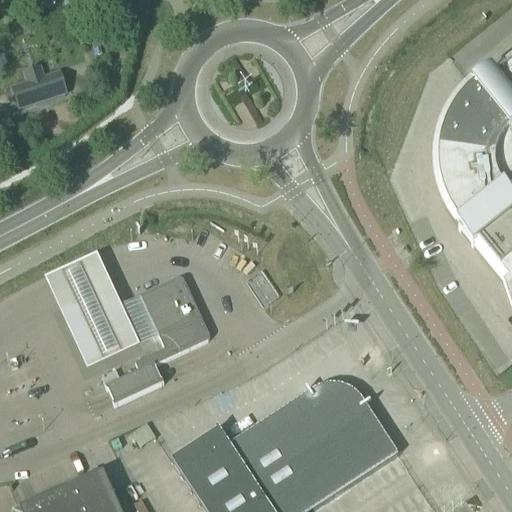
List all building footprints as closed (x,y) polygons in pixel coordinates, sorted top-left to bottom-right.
[(18,47),(0,56),(0,58),(8,73),(27,63),(18,47)] [(511,67),(495,81),(491,76),(472,90),(474,92),(477,96),(478,95),(511,136),(511,135),(511,134),(511,67)] [(27,87),(12,91),(18,112),(64,97),(57,77),(43,81),(27,87)] [(511,314),(511,136),(511,135),(511,136),(478,95),(477,96),(474,92),(467,99),(460,106),(454,114),(449,123),(445,132),(442,142),(439,152),(438,162),(438,172),(439,183),(441,192),(444,201),(445,206),(447,211),(450,216),(452,222),(455,227),(457,231),(472,250),(477,246),(508,283),(502,287),(511,315),(511,314)] [(95,250),(43,275),(85,368),(156,336),(139,300),(137,295),(120,303),(95,250)] [(154,369),(206,346),(207,345),(208,343),(209,342),(209,340),(208,339),(183,285),(183,284),(181,283),(180,282),(178,282),(177,283),(139,300),(156,336),(164,354),(134,367),(138,376),(105,391),(109,401),(113,410),(163,388),(159,379),(154,369)] [(170,465),(200,511),(314,511),(397,458),(366,409),(370,407),(369,405),(365,408),(360,400),(351,392),(340,388),(328,387),(316,391),(309,396),(306,392),(304,393),(307,397),(229,448),(218,433),(170,465)] [(118,511),(103,476),(22,511),(118,511)]
